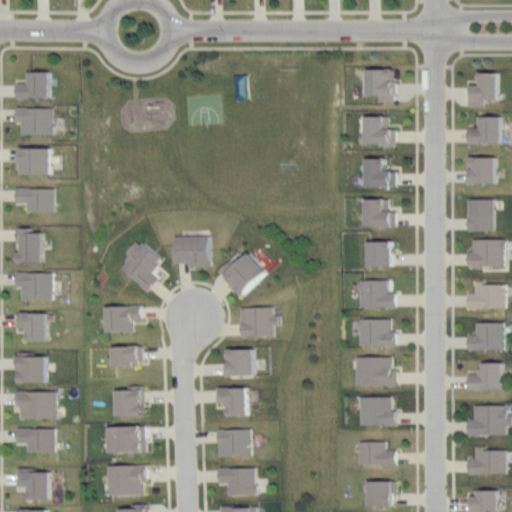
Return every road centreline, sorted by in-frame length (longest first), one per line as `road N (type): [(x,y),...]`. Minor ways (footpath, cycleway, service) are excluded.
road 1 (residential): [(434,0),(437,511)]
road 2 (residential): [(434,29),(173,30)]
road 3 (residential): [(200,313),(184,370),(188,511)]
road 4 (residential): [(105,30),(112,48),(142,62),(157,57),(173,30),(161,8),(142,0),(125,3),(105,30)]
